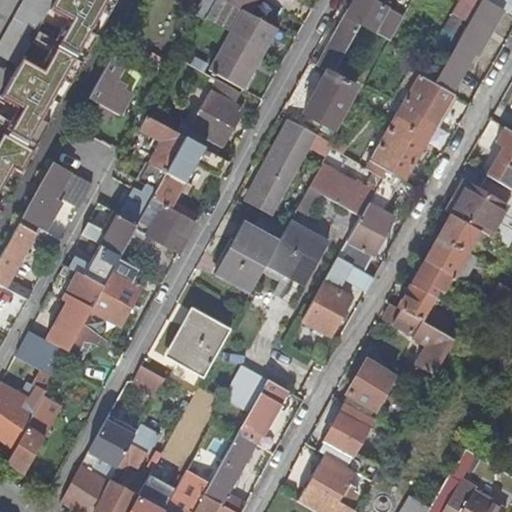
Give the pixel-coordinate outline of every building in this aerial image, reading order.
[(27,0),(0,48),(0,57),(17,68),(23,58),(49,11),(55,0),(27,0)] [(55,0),(49,11),(67,20),(55,41),(86,58),(98,37),(91,33),(95,26),(94,25),(98,18),(99,19),(105,8),(104,7),(107,0),(108,0),(109,0),(55,0)] [(91,33),(98,37),(118,0),(109,0),(108,0),(107,0),(104,7),(105,8),(99,19),(98,18),(94,25),(95,26),(91,33)] [(208,72),(244,90),(276,30),(248,14),(241,11),(231,5),(221,0),(203,0),(194,16),(229,33),(208,72)] [(221,0),(231,5),(241,11),(248,14),(255,0),(221,0)] [(367,0),(354,0),(318,68),(326,73),(332,76),(360,26),(390,42),(402,20),(367,0)] [(469,32),(465,30),(446,63),(462,72),(472,54),(476,56),(501,9),(483,0),(481,0),(480,4),(484,6),(469,32)] [(481,0),(460,0),(459,2),(451,16),(466,24),(468,25),(480,4),(481,0)] [(509,14),(511,7),(511,0),(483,0),(501,9),(509,14)] [(466,24),(451,16),(428,56),(443,65),(466,24)] [(82,64),(86,58),(55,41),(52,47),(82,64)] [(70,86),(82,64),(52,47),(40,68),(23,58),(17,68),(0,98),(0,99),(17,109),(6,129),(36,146),(48,125),(41,121),(45,114),(44,113),(48,106),(49,107),(55,96),(54,96),(58,88),(59,89),(63,82),(70,86)] [(116,50),(110,60),(123,67),(129,57),(116,50)] [(146,67),(161,75),(168,63),(153,55),(146,67)] [(123,67),(110,60),(88,99),(98,105),(93,115),(104,121),(109,111),(120,117),(132,95),(123,90),(125,85),(117,80),(124,67),(123,67)] [(462,72),(446,63),(434,86),(449,94),(462,72)] [(302,115),(322,126),(331,132),(355,89),(332,76),(326,73),(302,115)] [(404,182),(452,96),(449,94),(434,86),(418,77),(365,170),(382,179),(386,172),(401,180),(404,182)] [(41,121),(48,125),(70,86),(63,82),(59,89),(58,88),(54,96),(55,96),(49,107),(48,106),(44,113),(45,114),(41,121)] [(239,93),(218,82),(192,130),(194,131),(189,140),(205,149),(218,156),(243,110),(233,104),(239,93)] [(149,164),(166,173),(185,138),(146,117),(139,130),(154,139),(150,146),(156,149),(148,164),(149,164)] [(244,199),(269,214),(307,147),(326,158),(333,145),(309,132),(304,133),(287,124),(244,199)] [(331,132),(322,126),(319,132),(329,137),(332,132),(331,132)] [(32,152),(36,146),(6,129),(3,135),(32,152)] [(502,149),(487,177),(511,191),(511,134),(504,129),(495,145),(502,149)] [(20,174),(32,152),(3,135),(0,139),(0,190),(8,176),(10,177),(14,170),(20,174)] [(197,164),(205,149),(189,140),(185,138),(166,173),(151,200),(172,211),(179,198),(183,190),(197,164)] [(218,156),(205,149),(197,164),(217,175),(226,160),(218,156)] [(92,186),(53,164),(21,221),(43,233),(62,201),(78,210),(92,186)] [(135,189),(120,216),(137,225),(151,200),(166,173),(149,164),(139,182),(145,185),(141,192),(135,189)] [(319,195),(325,185),(319,181),(324,173),(319,170),(308,189),(318,195),(319,195)] [(383,213),(401,180),(386,172),(382,179),(376,189),(360,217),(337,258),(363,272),(392,218),(383,213)] [(506,205),(511,194),(511,191),(487,177),(479,191),(506,205)] [(326,183),(325,185),(319,195),(360,217),(376,189),(367,185),(358,200),(326,183)] [(511,194),(506,205),(479,191),(465,183),(449,215),(450,216),(477,230),(500,242),(508,246),(511,238),(511,194)] [(306,217),(318,195),(308,189),(296,211),(306,217)] [(187,192),(183,190),(179,198),(183,200),(187,192)] [(179,255),(196,224),(172,211),(151,200),(137,225),(135,230),(157,242),(179,255)] [(88,223),(82,235),(99,245),(120,257),(135,230),(137,225),(120,216),(118,215),(110,230),(105,227),(103,231),(88,223)] [(450,216),(424,262),(452,277),(460,282),(473,256),(466,252),(477,230),(450,216)] [(56,251),(60,243),(43,233),(21,221),(0,258),(0,285),(3,288),(28,301),(33,292),(11,280),(35,239),(56,251)] [(213,276),(220,280),(250,225),(243,221),(213,276)] [(220,280),(249,295),(262,272),(266,266),(279,242),(250,225),(220,280)] [(266,266),(291,279),(303,286),(325,245),(288,225),(279,242),(266,266)] [(504,253),(508,246),(500,242),(494,252),(502,257),(504,253)] [(74,261),(70,270),(77,274),(103,289),(118,261),(120,257),(99,245),(87,268),(75,260),(74,261)] [(64,266),(70,270),(74,261),(68,258),(64,266)] [(329,272),(365,291),(373,278),(363,272),(337,258),(329,272)] [(130,285),(137,272),(118,261),(103,289),(91,311),(90,312),(119,328),(140,290),(130,285)] [(438,290),(443,293),(452,277),(424,262),(411,286),(433,298),(438,290)] [(291,279),(266,266),(262,272),(287,286),(291,279)] [(103,289),(77,274),(65,295),(70,298),(48,339),(66,349),(87,309),(91,311),(103,289)] [(301,321),(314,328),(322,333),(329,336),(337,321),(340,316),(349,299),(322,284),(301,321)] [(511,292),(499,285),(495,293),(491,299),(480,293),(476,300),(504,317),(507,311),(509,311),(511,306),(511,292)] [(411,286),(398,310),(400,311),(441,333),(454,340),(461,327),(454,323),(448,320),(445,326),(424,315),(427,310),(433,298),(411,286)] [(495,293),(484,287),(480,293),(491,299),(495,293)] [(438,290),(433,298),(439,301),(443,293),(438,290)] [(432,313),(439,301),(433,298),(427,310),(432,313)] [(434,375),(454,340),(441,333),(400,311),(398,310),(390,306),(382,320),(414,338),(413,339),(426,347),(415,365),(434,375)] [(164,359),(173,364),(200,315),(190,309),(164,359)] [(454,323),(461,327),(468,316),(460,313),(454,323)] [(229,331),(200,315),(173,364),(202,380),(229,331)] [(340,316),(337,321),(343,324),(346,318),(340,316)] [(469,317),(459,334),(468,339),(478,322),(469,317)] [(84,356),(96,334),(83,325),(70,348),(84,356)] [(322,333),(314,328),(312,332),(320,337),(322,333)] [(41,378),(51,383),(67,354),(29,331),(16,354),(45,371),(41,378)] [(319,342),(310,358),(323,366),(334,346),(328,342),(326,346),(319,342)] [(366,360),(347,394),(376,410),(395,377),(366,360)] [(131,387),(155,398),(165,380),(141,369),(131,387)] [(0,383),(0,439),(0,440),(12,448),(34,414),(43,397),(45,395),(51,383),(41,378),(31,399),(1,383),(0,383)] [(255,444),(284,391),(267,381),(238,434),(255,444)] [(63,405),(45,395),(43,397),(34,414),(32,418),(8,462),(24,474),(63,405)] [(351,460),(373,420),(345,404),(323,444),(351,460)] [(101,460),(117,468),(136,432),(108,416),(62,500),(77,511),(91,511),(93,510),(109,482),(93,474),(101,460)] [(129,511),(163,511),(179,484),(187,471),(186,470),(198,447),(197,446),(207,428),(185,416),(155,475),(167,481),(153,506),(137,497),(129,511)] [(160,435),(141,424),(136,432),(117,468),(125,472),(130,463),(139,468),(147,453),(150,454),(160,435)] [(204,494),(235,511),(240,511),(244,506),(227,496),(255,444),(238,434),(204,494)] [(372,482),(395,442),(387,438),(375,459),(361,451),(351,470),(354,472),(363,476),(372,482)] [(144,471),(150,474),(161,455),(155,452),(144,471)] [(348,483),(354,472),(351,470),(325,456),(318,468),(305,490),(298,502),(315,511),(354,511),(355,511),(344,505),(338,501),(341,495),(347,499),(354,487),(348,483)] [(93,474),(109,482),(110,480),(117,468),(101,460),(93,474)] [(179,484),(186,488),(192,491),(200,477),(187,471),(179,484)] [(372,482),(363,476),(360,482),(369,487),(372,482)] [(463,478),(442,511),(506,511),(475,493),(478,488),(463,478)] [(93,510),(96,511),(129,511),(137,497),(138,495),(110,480),(109,482),(93,510)] [(186,488),(179,484),(163,511),(177,511),(188,493),(186,488)] [(194,511),(235,511),(204,494),(194,511)] [(344,505),(347,499),(341,495),(338,501),(344,505)] [(427,511),(429,509),(411,499),(402,511),(427,511)]
